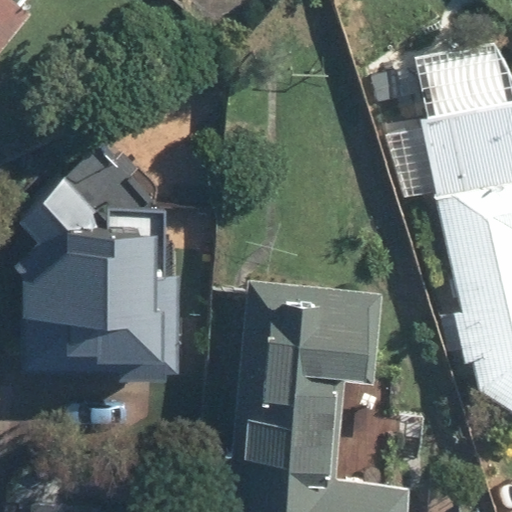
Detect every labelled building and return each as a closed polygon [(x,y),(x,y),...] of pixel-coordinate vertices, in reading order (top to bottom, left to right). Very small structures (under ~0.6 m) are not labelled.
[(0,0),(0,42),(32,0),(0,0)] [(511,99),(416,122),(460,306),(439,309),(445,345),(473,360),(479,385),(511,404),(511,99)] [(68,170),(17,215),(38,237),(26,247),(19,364),(168,372),(172,298),(159,297),(157,238),(166,241),(168,203),(106,196),(105,215),(68,170)] [(334,486),(335,474),(341,375),(376,377),(381,287),(248,278),(239,410),(231,409),(226,479),(235,479),(232,511),(418,511),(420,480),(369,476),(369,488),(334,486)] [(176,511),(177,505),(22,494),(20,511),(176,511)]
